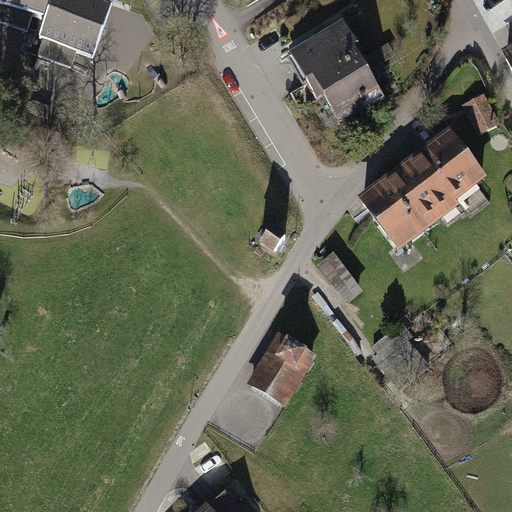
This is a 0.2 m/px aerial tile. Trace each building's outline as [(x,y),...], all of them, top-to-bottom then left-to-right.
[(49,21),(42,41),(45,42),(40,57),(73,68),(78,53),(95,58),(114,6),(97,0),(0,0),(0,5),(0,21),(29,32),(35,17),(49,21)] [(314,86),(356,61),(360,58),(342,28),(290,58),(309,89),(314,86)] [(511,43),(503,49),(511,63),(511,43)] [(381,101),(356,61),(314,86),(339,126),(381,101)] [(466,108),(480,135),(497,126),(483,99),(466,108)] [(481,184),(447,138),(412,164),(447,210),(481,184)] [(447,210),(412,164),(362,203),(397,248),(447,210)] [(259,228),(244,253),(269,268),(284,243),(259,228)] [(346,304),(364,294),(341,251),(323,261),(346,304)] [(398,333),(373,356),(398,384),(423,360),(398,333)] [(313,356),(273,335),(248,384),(288,405),(313,356)]
